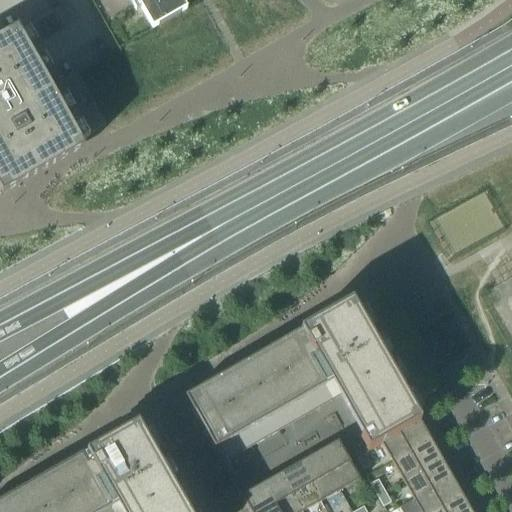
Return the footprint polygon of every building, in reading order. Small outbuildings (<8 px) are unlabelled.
[(134,0),(151,30),(157,27),(180,15),(180,14),(185,11),(179,0),(134,0)] [(0,193),(2,196),(84,150),(79,141),(105,126),(77,76),(76,75),(50,90),(44,79),(36,65),(29,52),(21,38),(17,32),(17,31),(11,35),(0,40),(0,193)] [(304,511),(358,481),(348,464),(356,459),(364,455),(367,453),(381,446),(419,424),(395,382),(356,313),(351,304),(307,329),(312,338),(300,345),(295,336),(184,399),(189,407),(142,434),(137,425),(93,450),(98,459),(86,466),(81,456),(0,502),(0,511),(304,511)] [(419,424),(381,446),(391,464),(430,442),(419,424)] [(430,442),(391,464),(402,483),(440,461),(430,442)] [(370,467),(364,455),(356,459),(363,471),(370,467)] [(440,461),(402,483),(412,501),(451,480),(440,461)] [(451,480),(412,501),(418,511),(437,511),(462,498),(451,480)] [(369,485),(376,497),(383,493),(377,481),(369,485)] [(383,493),(376,497),(382,508),(390,504),(383,493)] [(469,511),(462,498),(437,511),(469,511)]
